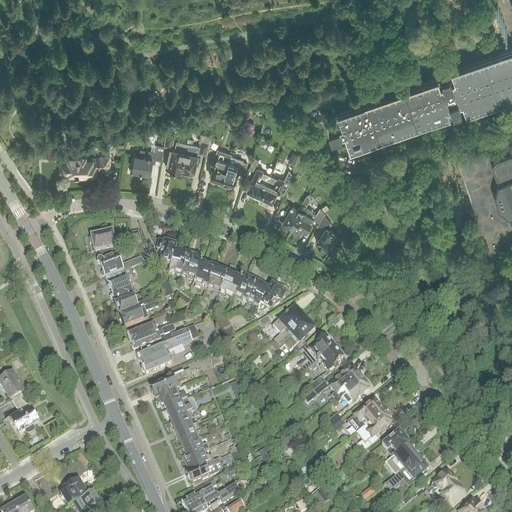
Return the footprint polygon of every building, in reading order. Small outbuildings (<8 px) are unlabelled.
[(511,49),(449,71),(450,74),(336,113),(340,126),(327,131),(330,139),(344,135),(349,151),(450,116),(449,114),(463,109),(465,114),(511,98),(511,49)] [(234,115),(230,128),(236,130),(241,116),(234,115)] [(166,136),(164,146),(172,148),(174,135),(166,136)] [(261,135),(258,144),(263,146),(267,142),(269,137),(261,135)] [(198,167),(200,155),(197,154),(198,148),(192,146),(193,141),(187,140),(185,152),(181,172),(187,173),(188,175),(192,175),(195,174),(195,173),(196,171),(194,170),(195,166),(198,167)] [(511,140),(456,159),(489,255),(511,247),(511,140)] [(198,148),(197,154),(200,155),(205,156),(208,144),(200,142),(198,148)] [(135,156),(132,173),(142,174),(142,172),(150,174),(152,159),(162,161),(164,146),(157,145),(156,152),(140,150),(139,156),(135,156)] [(181,172),(185,152),(171,148),(166,169),(167,169),(167,171),(172,172),(173,171),(181,173),(181,172)] [(212,158),(209,167),(214,169),(213,173),(212,173),(210,178),(211,179),(222,183),(231,157),(231,155),(217,150),(214,159),(212,158)] [(231,157),(222,183),(222,184),(229,186),(230,185),(234,187),(238,174),(244,176),(247,164),(242,162),(242,161),(231,157)] [(63,170),(64,173),(67,173),(67,175),(74,175),(74,176),(80,176),(81,178),(85,178),(86,176),(96,176),(96,170),(101,170),(101,171),(108,171),(108,159),(101,159),(101,160),(89,160),(89,158),(80,158),(80,160),(67,160),(67,164),(65,164),(63,167),(63,170)] [(252,158),(249,169),(254,171),(258,160),(252,158)] [(263,170),(258,167),(247,191),(249,192),(249,193),(251,194),(252,195),(260,199),(270,175),(263,172),(263,170)] [(276,192),(282,195),(286,186),(292,175),(289,170),(284,180),(277,176),(276,178),(270,175),(260,199),(267,202),(268,201),(271,203),(276,192)] [(302,213),(288,205),(285,211),(288,212),(282,223),(284,224),(284,225),(288,227),(289,227),(292,229),(302,213)] [(302,213),(292,229),(295,231),(295,232),(299,234),(300,232),(305,234),(313,220),(319,223),(322,215),(324,213),(320,209),(317,215),(312,212),(312,211),(307,208),(303,214),(302,213)] [(327,229),(330,225),(322,215),(319,223),(317,225),(324,230),(315,242),(317,243),(317,244),(321,248),(322,247),(325,249),(325,250),(329,253),(330,252),(332,253),(337,246),(332,243),(336,236),(327,229)] [(111,232),(89,237),(93,253),(115,249),(115,248),(128,245),(128,247),(140,244),(138,232),(125,235),(126,237),(113,240),(111,232)] [(159,258),(162,264),(167,265),(170,266),(174,254),(176,247),(162,244),(161,245),(159,244),(157,252),(161,253),(159,258)] [(174,274),(181,276),(187,258),(188,256),(186,256),(185,254),(181,253),(179,253),(179,256),(174,254),(170,266),(167,265),(165,272),(166,273),(174,275),(174,274)] [(105,279),(114,276),(130,269),(143,264),(143,263),(139,258),(120,266),(116,256),(102,262),(100,261),(98,262),(97,263),(98,266),(100,267),(105,279)] [(186,279),(187,278),(194,280),(200,263),(199,263),(200,261),(199,259),(194,257),(192,258),(192,259),(187,258),(181,276),(181,277),(186,279)] [(202,287),(207,289),(215,271),(211,269),(211,268),(210,266),(205,264),(204,265),(202,265),(195,283),(202,286),(202,287)] [(133,276),(130,269),(114,276),(116,281),(107,285),(114,301),(131,294),(127,284),(130,282),(128,278),(133,276)] [(213,290),(220,293),(228,276),(228,275),(226,274),(226,272),(222,270),(219,271),(219,272),(215,271),(207,289),(213,291),(213,290)] [(220,294),(225,297),(225,295),(232,298),(241,280),(239,280),(239,278),(234,276),(232,276),(231,278),(228,276),(220,293),(220,294)] [(253,306),(252,307),(253,307),(247,317),(252,320),(255,314),(256,315),(257,313),(257,312),(268,293),(264,291),(265,290),(265,288),(260,285),(259,285),(257,284),(256,286),(252,284),(253,282),(252,280),(248,278),(246,279),(245,279),(244,282),(243,281),(235,296),(242,300),(241,301),(246,304),(247,303),(253,306)] [(172,295),(167,283),(159,286),(164,299),(172,295)] [(281,303),(285,297),(283,296),(284,295),(271,287),(268,293),(257,312),(257,313),(261,315),(278,305),(279,303),(281,303)] [(190,303),(176,293),(175,295),(181,307),(190,303)] [(114,305),(119,317),(153,304),(151,299),(138,305),(139,305),(135,307),(132,298),(114,305)] [(153,304),(119,317),(120,321),(120,322),(124,330),(148,320),(145,312),(160,306),(158,302),(153,304)] [(273,327),(280,335),(273,341),(277,345),(304,320),(300,316),(301,315),(295,309),(280,323),(279,322),(273,327)] [(129,342),(156,331),(154,327),(165,323),(162,315),(150,320),(152,323),(126,334),(129,342)] [(267,317),(257,322),(261,329),(270,323),(267,317)] [(302,341),(310,334),(310,335),(314,331),(304,320),(277,345),(273,341),(269,345),(276,353),(283,346),(289,352),(293,349),(297,354),(305,347),(306,346),(302,341)] [(221,324),(216,327),(219,332),(229,326),(226,321),(221,324)] [(172,325),(156,331),(129,342),(130,345),(131,345),(134,352),(160,341),(158,337),(162,336),(162,335),(174,330),(172,325)] [(219,332),(222,337),(232,331),(229,326),(219,332)] [(135,355),(139,364),(140,364),(166,352),(198,339),(193,328),(180,333),(161,341),(163,344),(135,355)] [(235,336),(232,331),(222,337),(225,342),(235,336)] [(334,349),(330,345),(331,344),(326,339),(325,341),(324,340),(319,343),(309,352),(305,347),(297,354),(300,358),(301,357),(304,361),(298,367),(304,374),(308,371),(334,349)] [(220,356),(217,349),(207,354),(213,367),(226,361),(223,354),(220,356)] [(327,374),(337,365),(338,365),(342,361),(341,360),(343,359),(338,354),(334,349),(308,371),(311,374),(317,369),(317,367),(320,365),(321,366),(321,367),(327,374)] [(171,364),(166,352),(140,364),(144,375),(171,364)] [(331,397),(334,401),(359,380),(357,377),(357,374),(353,370),(351,370),(350,369),(337,379),(337,380),(329,387),(335,394),(331,397)] [(156,401),(159,399),(178,391),(176,386),(193,379),(189,371),(165,381),(166,382),(151,389),(156,401)] [(12,401),(16,407),(26,401),(22,395),(26,392),(14,372),(0,379),(0,382),(11,401),(12,401)] [(313,393),(324,384),(319,378),(308,387),(313,393)] [(360,380),(359,380),(334,401),(336,405),(340,402),(340,401),(341,399),(347,406),(351,403),(351,404),(368,391),(367,390),(368,389),(365,384),(364,385),(360,380)] [(327,388),(324,384),(313,393),(316,397),(327,388)] [(257,388),(251,393),(255,398),(261,393),(257,388)] [(184,402),(187,401),(184,396),(181,397),(178,391),(159,399),(162,407),(164,406),(166,411),(184,402)] [(30,408),(26,401),(16,407),(20,414),(11,420),(20,434),(26,430),(28,434),(31,433),(34,432),(36,429),(34,426),(40,422),(31,407),(30,408)] [(171,422),(192,413),(190,408),(187,410),(184,402),(166,411),(171,422)] [(382,411),(378,407),(377,406),(374,403),(370,407),(369,406),(348,424),(357,435),(364,430),(383,413),(382,412),(382,411)] [(196,411),(192,413),(171,422),(177,435),(197,426),(194,420),(199,418),(196,411)] [(364,430),(357,435),(365,445),(390,424),(388,421),(388,420),(389,419),(385,415),(383,415),(383,413),(364,430)] [(329,429),(341,420),(337,415),(325,424),(329,429)] [(345,425),(341,420),(329,429),(333,434),(345,425)] [(177,435),(182,448),(200,441),(197,434),(200,433),(197,426),(177,435)] [(385,454),(387,453),(392,459),(406,447),(409,445),(406,442),(408,441),(403,435),(400,438),(397,435),(382,447),(383,448),(381,450),(385,454)] [(285,454),(294,447),(284,436),(276,443),(285,454)] [(208,451),(206,446),(203,447),(200,441),(182,448),(188,460),(205,452),(208,451)] [(358,458),(366,451),(363,447),(351,456),(355,460),(358,458)] [(417,460),(406,447),(392,459),(386,464),(390,469),(393,466),(395,468),(394,472),(397,476),(404,471),(417,460)] [(370,456),(366,451),(358,458),(362,463),(370,456)] [(184,472),(185,475),(213,463),(211,457),(208,459),(205,452),(188,460),(183,462),(187,470),(184,472)] [(408,488),(427,471),(428,470),(428,468),(427,467),(426,466),(425,466),(424,466),(423,467),(417,460),(404,471),(397,476),(384,486),(391,494),(399,487),(398,485),(402,481),(408,488)] [(217,466),(215,462),(213,463),(185,475),(190,486),(208,478),(206,473),(212,470),(210,467),(212,466),(213,468),(217,466)] [(235,467),(226,472),(230,478),(239,473),(235,467)] [(443,495),(454,485),(456,484),(446,473),(424,493),(427,496),(434,490),(437,490),(443,495)] [(87,497),(93,493),(88,485),(83,488),(78,480),(63,489),(65,493),(60,496),(68,508),(75,504),(87,497)] [(185,511),(202,503),(213,497),(210,491),(216,488),(213,483),(192,495),(194,497),(181,504),(185,511)] [(433,511),(440,506),(442,502),(446,501),(451,507),(464,495),(454,485),(443,495),(430,508),(433,511)] [(216,495),(213,497),(202,503),(185,511),(207,511),(206,509),(218,502),(220,500),(222,503),(239,492),(235,486),(217,497),(216,495)] [(330,500),(322,489),(313,497),(321,507),(330,500)] [(369,489),(362,494),(366,499),(373,494),(369,489)] [(413,492),(401,502),(405,507),(417,497),(413,492)] [(77,511),(97,511),(96,508),(101,506),(94,493),(93,493),(87,497),(75,504),(78,510),(77,511)] [(33,511),(26,498),(14,506),(17,511),(33,511)] [(38,501),(43,511),(51,511),(44,498),(38,501)] [(238,511),(243,509),(239,502),(236,498),(219,510),(215,511),(224,511),(238,511)] [(472,503),(462,511),(482,511),(483,511),(477,505),(475,507),(472,503)]
